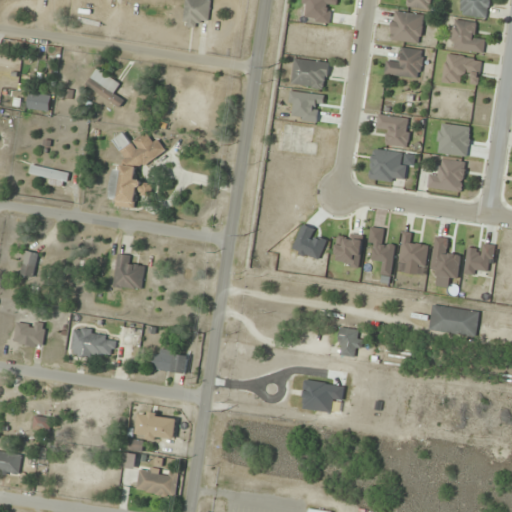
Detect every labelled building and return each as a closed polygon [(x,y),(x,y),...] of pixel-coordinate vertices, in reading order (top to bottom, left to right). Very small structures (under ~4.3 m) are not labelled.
[(210,0),(184,0),(183,26),(200,26),(200,20),(210,20),(210,0)] [(407,0),(406,6),(430,10),(431,0),(407,0)] [(461,0),(459,14),(487,19),(490,0),(461,0)] [(424,15),(395,12),(393,40),(421,43),(424,15)] [(483,53),(485,38),(475,37),(477,23),(455,20),(451,49),(483,53)] [(421,80),(425,51),(400,47),(398,60),(388,58),(385,74),(421,80)] [(478,85),(482,60),(447,54),(442,81),(461,85),(463,76),(471,77),(470,83),(478,85)] [(325,91),(330,64),(296,57),(291,84),(325,91)] [(119,108),(124,101),(115,94),(121,85),(99,68),(87,84),(119,108)] [(50,112),(53,94),(30,91),(28,109),(50,112)] [(378,128),(388,129),(386,145),(408,148),(412,119),(379,115),(378,128)] [(135,209),(137,194),(151,196),(153,183),(135,181),(138,166),(146,167),(167,151),(159,140),(151,139),(146,132),(131,143),(124,132),(116,138),(115,143),(125,156),(123,166),(114,173),(111,196),(119,207),(135,209)] [(404,182),(405,152),(373,151),(371,181),(404,182)] [(462,193),(467,163),(442,159),(440,175),(430,174),(428,188),(462,193)] [(30,173),(50,178),(49,185),(67,189),(70,173),(32,165),(30,173)] [(412,234),(404,233),(398,263),(426,268),(429,246),(411,243),(412,234)] [(21,275),(34,278),(39,254),(26,251),(21,275)] [(114,287),(142,291),(145,266),(134,265),(135,256),(118,254),(114,287)] [(477,337),(480,311),(433,306),(430,331),(477,337)] [(45,324),(17,322),(15,345),(43,347),(45,324)] [(362,330),(340,329),(338,356),(361,357),(362,330)] [(71,353),(114,359),(117,337),(74,330),(71,353)] [(187,374),(189,353),(155,349),(153,371),(187,374)] [(174,442),(177,417),(140,413),(137,437),(174,442)] [(51,418),(35,417),(33,431),(50,433),(51,418)] [(0,474),(21,477),(23,455),(0,451),(0,474)] [(137,493),(176,498),(179,475),(140,469),(137,493)]
